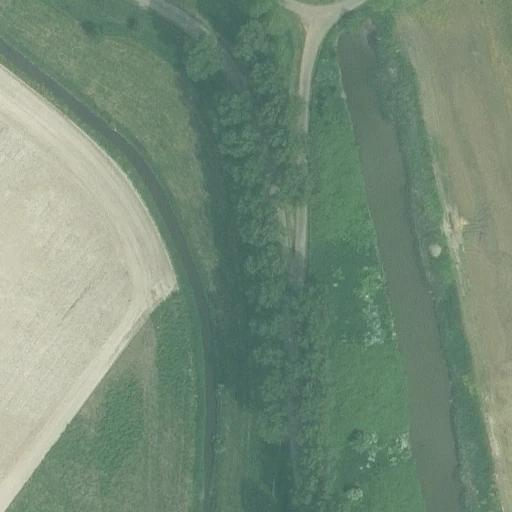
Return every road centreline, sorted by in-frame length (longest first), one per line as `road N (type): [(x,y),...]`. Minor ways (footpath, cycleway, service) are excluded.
road 1 (unclassified): [(288,298),(267,167),(241,86),(177,16),(141,0)]
road 2 (unclassified): [(288,298),(297,274),(302,62),(317,17),(276,0)]
road 3 (unclassified): [(303,511),(292,481),(288,298)]
